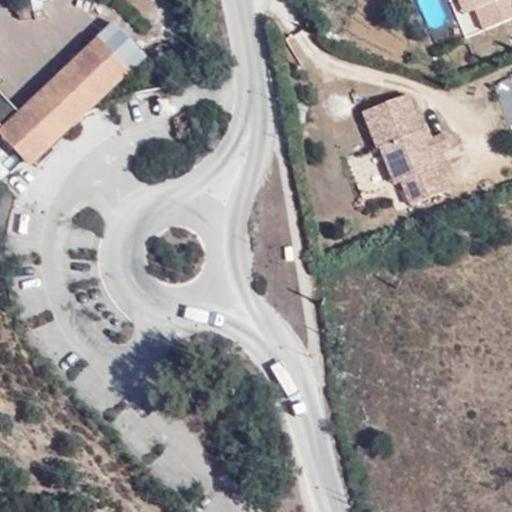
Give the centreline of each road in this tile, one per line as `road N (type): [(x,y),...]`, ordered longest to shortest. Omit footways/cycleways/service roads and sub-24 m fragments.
road 1 (residential): [(160,305),(130,357),(137,402),(241,511)]
road 2 (tertiary): [(330,511),(296,390),(262,333)]
road 3 (tertiary): [(183,201),(160,203),(128,233),(128,276),(160,305)]
road 4 (tertiary): [(240,0),(250,132)]
